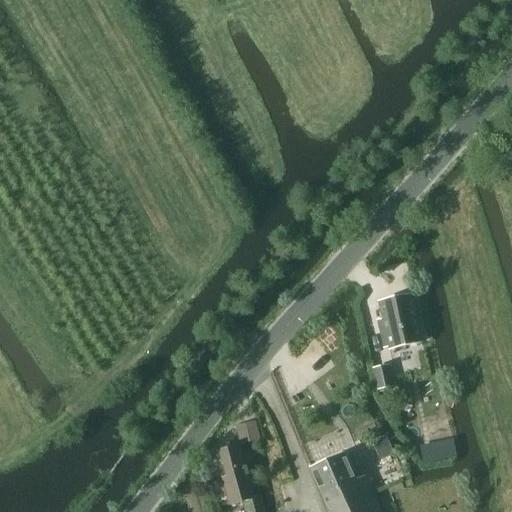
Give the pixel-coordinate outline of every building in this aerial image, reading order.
[(418,314),(415,301),(412,302),(411,297),(380,304),(383,320),(378,321),(385,350),(390,348),(390,350),(422,343),(415,315),(418,314)] [(374,370),(379,390),(393,387),(388,367),(374,370)] [(436,464),(433,445),(422,447),(425,466),(435,464),(436,464)] [(216,453),(230,506),(243,503),(245,511),(264,511),(261,497),(254,499),(241,447),(216,453)] [(370,500),(374,498),(365,478),(356,482),(345,455),(311,470),(323,498),(340,491),(343,499),(351,496),(354,502),(368,496),(370,500)] [(380,511),(374,498),(370,500),(368,496),(354,502),(351,496),(343,499),(340,491),(323,498),(329,511),(380,511)]
